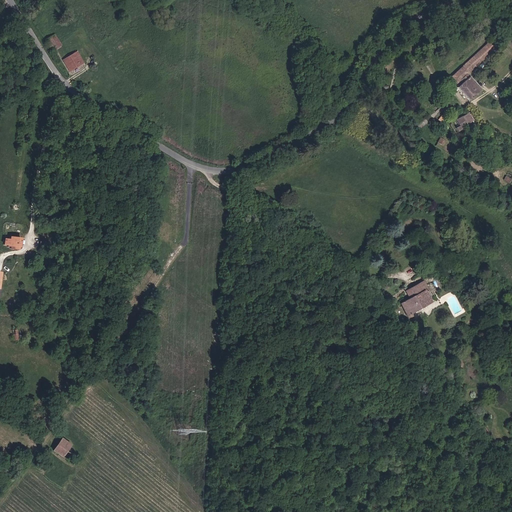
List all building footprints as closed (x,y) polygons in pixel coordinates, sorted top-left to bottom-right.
[(62,45),(55,34),(45,40),(52,51),(62,45)] [(481,90),(467,75),(494,49),(488,43),(450,78),(458,87),(458,88),(469,100),(481,90)] [(84,63),(77,51),(63,60),(70,71),(84,63)] [(476,118),(470,111),(465,115),(463,116),(461,117),(466,126),(476,118)] [(466,126),(461,117),(454,120),(457,126),(454,129),(457,132),(466,126)] [(444,146),(448,141),(441,137),(438,143),(444,146)] [(7,237),(7,242),(9,242),(9,244),(12,244),(12,246),(22,247),(22,243),(25,243),(25,236),(14,236),(14,238),(7,237)] [(411,314),(431,303),(423,289),(426,287),(423,281),(414,285),(418,293),(409,299),(400,304),(409,319),(413,316),(411,314)] [(418,293),(414,285),(404,291),(409,299),(418,293)] [(81,459),(72,452),(77,446),(69,440),(59,451),(78,467),(80,464),(78,463),(81,459)]
